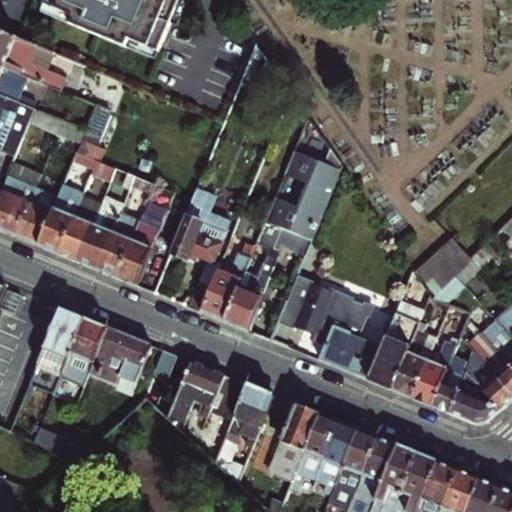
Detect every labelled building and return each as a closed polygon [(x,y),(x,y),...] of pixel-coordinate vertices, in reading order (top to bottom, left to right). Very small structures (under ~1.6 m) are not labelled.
[(168,27),(174,29),(186,2),(180,0),(43,0),(36,17),(153,64),(168,27)] [(0,72),(27,84),(62,98),(70,79),(52,71),(56,61),(0,37),(0,72)] [(27,84),(0,72),(0,103),(15,110),(27,84)] [(291,95),(283,116),(305,126),(307,118),(291,95)] [(0,103),(0,159),(13,165),(28,130),(33,118),(15,110),(0,103)] [(33,118),(28,130),(53,140),(58,128),(33,118)] [(58,128),(53,140),(76,149),(81,138),(58,128)] [(280,256),(284,247),(306,193),(325,146),(306,139),(300,136),(291,159),(314,169),(305,192),(281,183),(257,241),(255,246),(270,252),(280,256)] [(293,251),(305,256),(340,169),(325,146),(306,193),(284,247),(293,251)] [(114,175),(95,166),(89,179),(109,188),(114,175)] [(38,180),(11,170),(5,184),(14,188),(9,204),(25,211),(38,180)] [(195,190),(170,254),(186,261),(189,254),(194,256),(212,264),(228,223),(209,215),(215,199),(195,190)] [(46,257),(56,261),(79,204),(58,195),(48,220),(35,253),(46,257)] [(0,238),(12,244),(25,211),(9,204),(0,200),(0,238)] [(67,266),(75,269),(96,219),(99,212),(79,204),(56,261),(67,266)] [(48,220),(25,211),(12,244),(25,249),(35,253),(48,220)] [(94,277),(117,219),(109,216),(107,222),(96,219),(75,269),(85,273),(94,277)] [(511,240),(511,217),(500,228),(511,240)] [(103,281),(113,285),(135,233),(137,227),(117,219),(94,277),(103,281)] [(135,233),(113,285),(124,290),(133,293),(156,235),(149,232),(147,238),(135,233)] [(224,324),(239,286),(257,241),(248,237),(245,244),(232,239),(212,287),(201,314),(211,318),(224,324)] [(412,274),(427,298),(451,276),(467,260),(468,259),(449,239),(412,274)] [(483,244),(478,249),(499,271),(504,267),(483,244)] [(468,259),(467,260),(483,278),(487,282),(499,271),(478,249),(468,259)] [(248,334),(280,256),(270,252),(264,267),(259,264),(249,290),(239,286),(224,324),(235,329),(248,334)] [(467,260),(451,276),(466,293),(483,278),(467,260)] [(466,293),(451,276),(427,298),(449,307),(451,308),(466,293)] [(295,329),(293,329),(310,285),(312,286),(313,284),(298,278),(296,277),(277,325),(279,325),(294,331),(295,329)] [(201,314),(212,287),(197,281),(186,308),(201,314)] [(345,373),(369,383),(381,352),(382,350),(359,341),(368,319),(372,310),(362,306),(353,302),(323,291),(312,286),(310,285),(293,329),(295,329),(313,337),(327,342),(325,349),(319,363),(345,373)] [(323,291),(353,302),(354,300),(324,288),(323,291)] [(16,296),(1,289),(0,290),(0,308),(9,312),(16,296)] [(379,387),(391,391),(414,331),(416,326),(418,322),(422,311),(400,303),(396,313),(395,317),(382,350),(381,352),(369,383),(379,387)] [(372,310),(368,319),(370,320),(375,308),(363,304),(362,306),(372,310)] [(36,363),(59,373),(81,319),(68,314),(57,309),(36,363)] [(511,314),(498,327),(511,342),(511,314)] [(81,383),(84,375),(104,329),(93,324),(81,319),(59,373),(81,383)] [(399,395),(411,400),(427,361),(436,338),(425,333),(428,326),(418,322),(416,326),(414,331),(391,391),(399,395)] [(469,323),(462,342),(467,347),(474,328),(469,323)] [(485,340),(511,369),(511,342),(498,327),(485,340)] [(104,329),(84,375),(113,387),(118,377),(133,384),(149,347),(126,338),(104,329)] [(318,346),(325,349),(327,342),(313,337),(311,342),(318,346)] [(474,356),(511,396),(511,369),(485,340),(483,338),(470,351),(474,356)] [(449,415),(466,375),(474,356),(470,351),(467,347),(462,342),(458,350),(433,409),(440,411),(449,415)] [(433,409),(458,350),(447,345),(438,365),(427,361),(411,400),(421,403),(433,409)] [(147,375),(163,382),(173,357),(166,354),(156,350),(147,375)] [(511,396),(474,356),(466,375),(500,411),(507,404),(511,398),(511,396)] [(165,419),(179,432),(193,400),(209,408),(222,377),(203,370),(187,363),(165,419)] [(466,375),(449,415),(464,421),(473,425),(488,423),(500,411),(466,375)] [(228,431),(245,387),(233,382),(222,377),(209,408),(194,446),(214,465),(228,431)] [(258,392),(245,387),(228,431),(237,435),(247,439),(244,447),(248,449),(269,397),(258,392)] [(296,469),(317,416),(303,410),(294,407),(278,443),(284,446),(269,482),(287,490),(296,469)] [(311,457),(321,461),(336,424),(327,420),(317,416),(296,469),(304,473),(311,457)] [(335,485),(356,432),(348,429),(336,424),(321,461),(333,466),(329,477),(327,481),(335,485)] [(59,437),(36,427),(31,441),(53,451),(59,437)] [(223,472),(237,435),(228,431),(214,465),(223,472)] [(335,485),(354,492),(375,440),(365,436),(356,432),(335,485)] [(354,492),(371,500),(393,447),(386,444),(375,440),(354,492)] [(264,480),(269,482),(284,446),(278,443),(264,480)] [(391,511),(415,456),(405,452),(393,447),(371,500),(366,511),(391,511)] [(413,511),(433,463),(423,459),(415,456),(391,511),(413,511)] [(311,457),(304,473),(314,477),(316,472),(321,461),(311,457)] [(316,472),(329,477),(333,466),(321,461),(316,472)] [(437,511),(453,472),(442,467),(433,463),(413,511),(437,511)] [(461,511),(474,480),(464,476),(453,472),(437,511),(461,511)] [(0,477),(0,511),(12,511),(34,493),(0,477)] [(486,511),(496,489),(484,485),(474,480),(461,511),(486,511)] [(510,511),(511,509),(511,495),(507,494),(496,489),(486,511),(510,511)]
